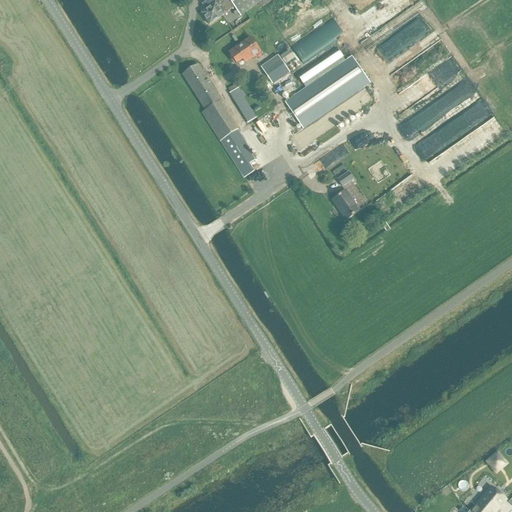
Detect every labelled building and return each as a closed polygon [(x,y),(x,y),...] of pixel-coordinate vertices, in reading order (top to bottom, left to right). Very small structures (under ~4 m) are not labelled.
[(206,9),(201,13),(209,25),(234,7),(240,16),(262,0),(224,0),(221,2),(219,0),(218,1),(217,0),(207,0),(202,4),(206,9)] [(333,20),(291,48),(304,66),(337,43),(335,40),(343,35),(333,20)] [(250,38),(229,53),(236,63),(242,59),(245,63),(260,53),(250,38)] [(290,51),(280,58),(285,65),(295,59),(290,51)] [(274,59),(262,67),(273,84),(288,74),(289,73),(288,72),(278,57),(274,59)] [(288,102),(286,103),(288,106),(303,128),(369,83),(352,58),(340,67),(288,102)] [(198,65),(183,76),(206,111),(202,113),(220,142),(221,141),(245,177),(254,171),(250,164),(255,160),(247,148),(248,147),(238,131),(219,102),(221,100),(198,65)] [(238,89),(230,94),(248,123),(256,118),(243,98),(245,96),(242,91),(240,92),(238,89)] [(271,162),(276,172),(280,170),(275,160),(271,162)] [(343,165),(332,173),(334,176),(345,169),(343,165)] [(266,179),(266,176),(266,174),(265,172),(263,171),(260,171),(258,171),(256,173),(255,174),(255,175),(256,178),(257,181),(260,182),(262,182),(265,180),(266,179)] [(349,173),(338,180),(342,187),(353,179),(349,173)] [(346,191),(332,200),(346,220),(359,211),(346,191)] [(469,511),(497,511),(507,501),(492,488),(490,490),(481,483),(463,505),(470,511),(469,511)]
